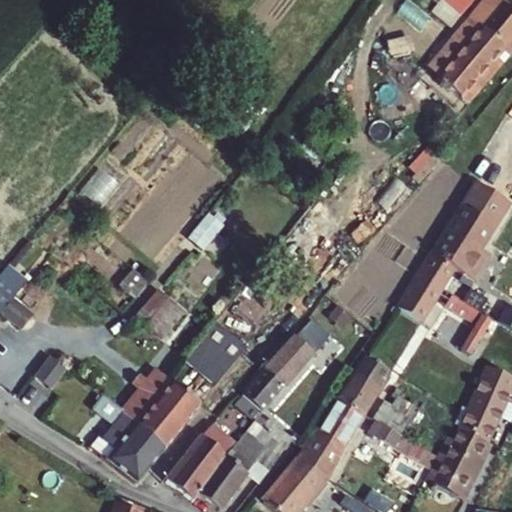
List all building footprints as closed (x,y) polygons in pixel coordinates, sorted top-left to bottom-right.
[(452,26),(475,0),(440,0),(433,9),(452,26)] [(485,24),(502,4),(496,0),(482,0),(472,12),(485,24)] [(430,90),(454,110),(511,40),(511,12),(502,4),(485,24),(472,12),(434,59),(447,69),(430,90)] [(511,40),(454,110),(462,115),(511,53),(511,40)] [(447,69),(434,59),(418,79),(430,90),(447,69)] [(190,237),(206,249),(227,220),(211,209),(190,237)] [(399,310),(424,324),(439,299),(455,272),(431,258),(399,310)] [(472,266),(467,276),(496,291),(501,282),(472,266)] [(26,284),(7,270),(0,277),(0,315),(12,301),(26,284)] [(148,288),(126,314),(161,343),(183,317),(148,288)] [(473,319),(462,352),(476,357),(492,312),(450,298),(446,310),(473,319)] [(12,301),(0,315),(0,316),(19,333),(31,318),(12,301)] [(217,323),(186,361),(216,387),(248,349),(217,323)] [(284,392),(288,388),(331,341),(314,326),(302,341),(299,339),(296,344),(293,342),(264,374),(284,392)] [(50,355),(33,378),(52,391),(68,367),(50,355)] [(367,419),(393,375),(365,359),(340,403),(364,417),(367,419)] [(241,397),(263,417),(284,392),(264,374),(241,397)] [(486,377),(461,431),(486,444),(511,391),(486,377)] [(101,443),(111,450),(132,425),(122,418),(142,392),(126,379),(106,404),(115,411),(107,423),(114,428),(101,443)] [(163,455),(201,408),(174,388),(165,398),(156,409),(153,407),(146,415),(135,428),(146,436),(144,439),(163,455)] [(136,408),(146,415),(153,407),(156,409),(165,398),(152,388),(136,408)] [(364,417),(340,403),(318,439),(342,454),(364,417)] [(388,408),(378,425),(382,428),(396,437),(403,440),(406,442),(416,427),(388,408)] [(193,503),(197,498),(227,461),(246,437),(222,418),(218,421),(204,435),(179,467),(166,483),(193,503)] [(114,453),(107,463),(138,487),(163,455),(144,439),(146,436),(135,428),(132,425),(111,450),(114,453)] [(375,441),(382,428),(378,425),(370,438),(375,441)] [(227,461),(197,498),(217,511),(218,511),(255,466),(265,473),(286,445),(281,441),(285,435),(275,427),(258,448),(249,441),(231,463),(227,461)] [(382,428),(375,441),(390,449),(396,437),(382,428)] [(462,493),(486,444),(461,431),(455,444),(450,442),(440,462),(432,476),(462,493)] [(396,437),(390,449),(396,453),(403,440),(396,437)] [(342,454),(318,439),(298,463),(326,480),(342,454)] [(300,511),(326,480),(298,463),(263,505),(271,511),(300,511)]
